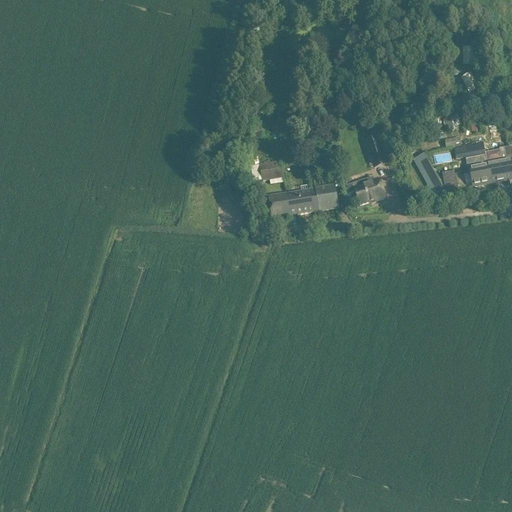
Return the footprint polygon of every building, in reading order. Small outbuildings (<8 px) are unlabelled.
[(247,29),(245,50),(258,51),(261,30),(247,29)] [(459,128),(457,117),(446,119),(449,132),(458,130),(457,129),(459,128)] [(293,123),(291,135),(297,136),(299,124),(293,123)] [(371,161),(385,156),(379,138),(365,142),(371,161)] [(454,149),(462,147),(460,138),(445,141),(446,150),(454,149)] [(462,147),(454,149),(456,157),(485,152),(483,144),(462,147)] [(444,190),(424,155),(413,161),(433,196),(444,190)] [(511,180),(511,168),(510,162),(507,162),(502,163),(501,158),(499,157),(493,158),(492,160),(493,164),(487,165),(490,185),(510,181),(511,180)] [(237,170),(251,167),(254,167),(253,159),(236,162),(237,170)] [(261,166),(264,181),(284,177),(281,162),(261,166)] [(292,168),(289,165),(285,166),(284,168),(284,172),(286,174),(290,173),(292,171),(292,168)] [(473,188),(490,185),(487,165),(470,168),(471,173),(464,174),(466,185),(473,184),(473,188)] [(251,167),(237,170),(239,182),(253,179),(251,167)] [(379,181),(374,183),(373,178),(363,181),(365,186),(365,188),(356,191),(355,190),(360,206),(373,202),(374,202),(374,203),(385,199),(379,181)] [(339,210),(337,200),(335,187),(310,191),(314,214),(339,210)] [(290,218),(305,215),(314,214),(310,191),(286,196),(290,218)] [(272,221),(290,218),(286,196),(268,199),(272,221)]
